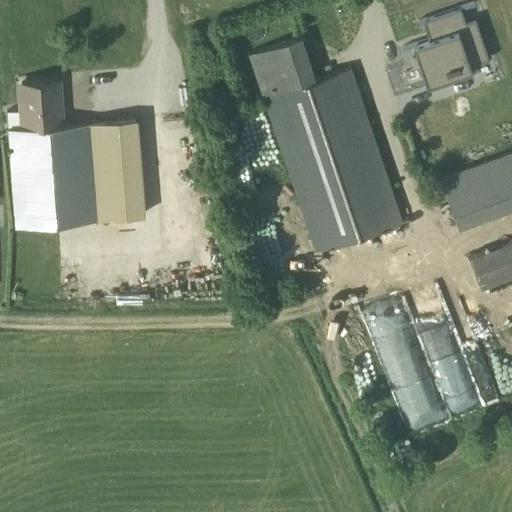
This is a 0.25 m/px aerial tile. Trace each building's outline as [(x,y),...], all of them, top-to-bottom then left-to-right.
[(462,21),(458,7),(421,19),(427,38),(412,43),(425,81),(469,65),(469,63),(485,57),(472,18),(462,21)] [(314,248),(399,220),(348,65),(315,75),(299,33),(246,51),(314,248)] [(62,122),(59,76),(14,79),(16,108),(5,109),(6,127),(62,122)] [(143,212),(141,184),(138,149),(135,116),(86,120),(95,216),(143,212)] [(13,223),(95,216),(88,149),(86,120),(62,122),(6,127),(13,223)] [(456,227),(511,205),(511,148),(438,177),(437,177),(456,227)] [(511,237),(465,255),(477,287),(511,273),(511,237)] [(427,299),(396,311),(396,318),(423,389),(400,398),(400,405),(407,422),(438,422),(465,412),(465,406),(445,355),(445,344),(473,344),(473,335),(459,298),(447,303),(447,312),(454,332),(454,337),(442,337),(427,299)]
